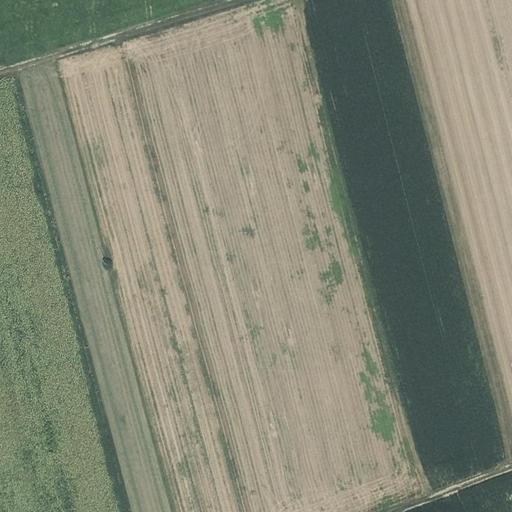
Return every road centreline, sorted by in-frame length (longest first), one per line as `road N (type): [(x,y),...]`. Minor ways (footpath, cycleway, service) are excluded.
road 1 (track): [(0,72),(234,0)]
road 2 (track): [(397,511),(511,466)]
